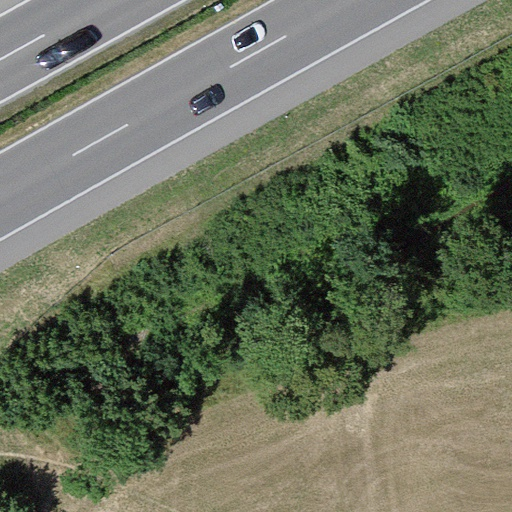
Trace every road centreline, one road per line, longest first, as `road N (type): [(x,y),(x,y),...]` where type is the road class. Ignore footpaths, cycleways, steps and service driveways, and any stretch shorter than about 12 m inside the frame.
road 1 (track): [(0,452),(511,277)]
road 2 (motorway): [(0,197),(354,0)]
road 3 (motorway): [(109,0),(0,60)]
